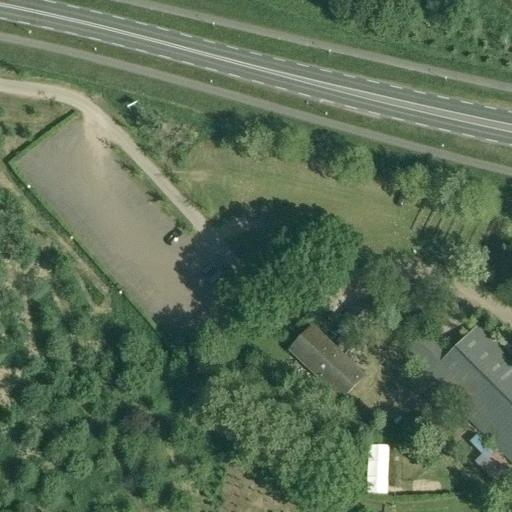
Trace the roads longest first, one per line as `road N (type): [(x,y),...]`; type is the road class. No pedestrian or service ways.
road 1 (primary): [(244,65),(511,139)]
road 2 (primary): [(511,118),(244,65)]
road 3 (primary): [(0,5),(244,65)]
